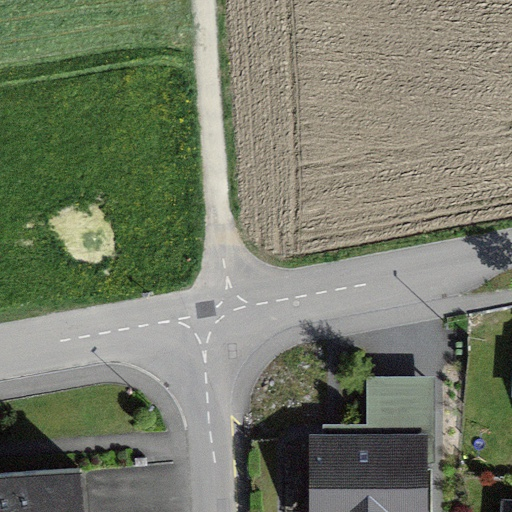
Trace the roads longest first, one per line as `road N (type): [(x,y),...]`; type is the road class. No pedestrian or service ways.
road 1 (track): [(201,323),(209,226),(196,0)]
road 2 (residential): [(511,265),(201,323)]
road 3 (residential): [(201,323),(0,361)]
road 4 (residential): [(201,323),(211,511)]
